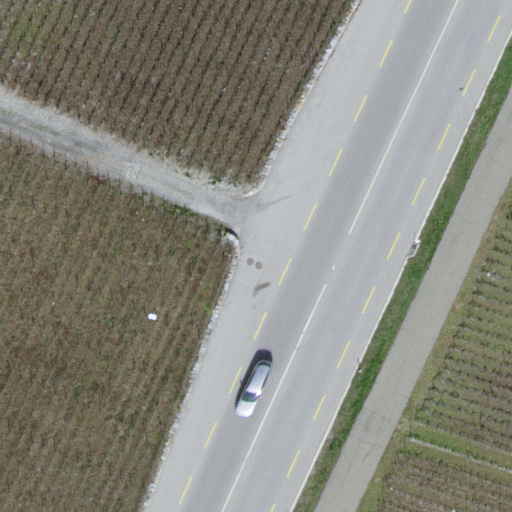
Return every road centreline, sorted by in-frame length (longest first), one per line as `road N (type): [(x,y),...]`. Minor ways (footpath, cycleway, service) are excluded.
road 1 (primary): [(456,0),(223,511)]
road 2 (track): [(511,146),(339,511)]
